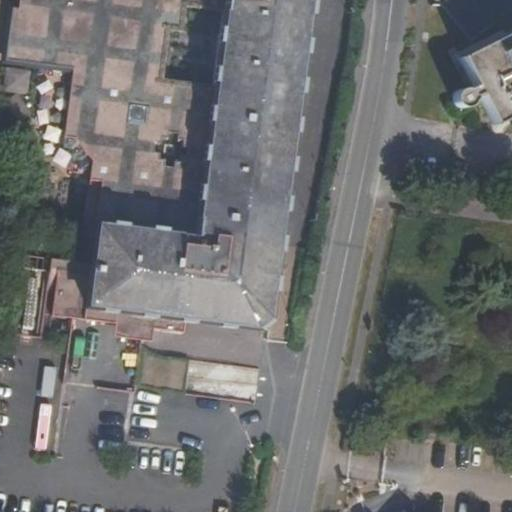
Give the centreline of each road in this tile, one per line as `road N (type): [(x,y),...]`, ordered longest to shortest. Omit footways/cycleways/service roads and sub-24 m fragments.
road 1 (tertiary): [(388,0),(296,511)]
road 2 (unknown): [(317,404),(278,397),(239,404),(221,476),(211,480),(93,472)]
road 3 (unknown): [(93,472),(11,461),(0,375)]
road 4 (unknown): [(93,472),(85,334)]
